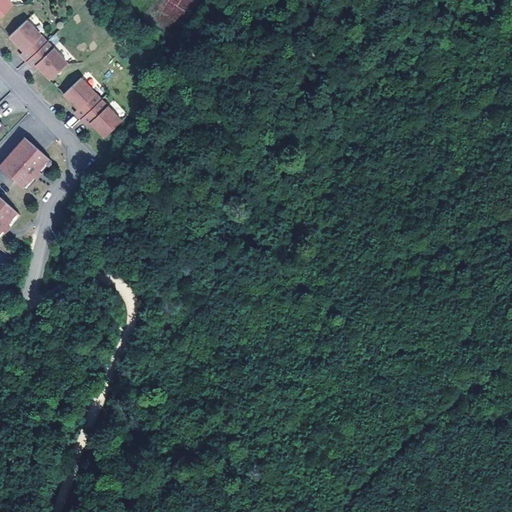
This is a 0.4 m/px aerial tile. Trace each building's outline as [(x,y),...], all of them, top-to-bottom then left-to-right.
[(5,0),(0,0),(0,17),(12,6),(5,0)] [(25,62),(46,43),(25,21),(8,37),(19,49),(21,47),(24,51),(19,55),(25,62)] [(46,43),(25,62),(31,69),(36,64),(39,68),(38,69),(49,81),(66,65),(46,43)] [(73,114),(79,120),(100,101),(79,79),(62,95),(73,107),(75,106),(78,109),(73,114)] [(120,123),(100,101),(79,120),(86,127),(90,123),(94,126),(92,127),(103,139),(120,123)] [(72,116),(66,124),(71,128),(77,120),(72,116)] [(23,139),(0,164),(0,170),(22,189),(32,177),(33,179),(38,173),(37,172),(47,160),(23,139)] [(32,177),(22,189),(25,192),(50,163),(47,160),(37,172),(38,173),(33,179),(32,177)] [(0,200),(0,231),(1,231),(2,232),(6,227),(5,226),(15,214),(0,200)] [(1,231),(0,231),(0,237),(18,217),(15,214),(5,226),(6,227),(2,232),(1,231)]
